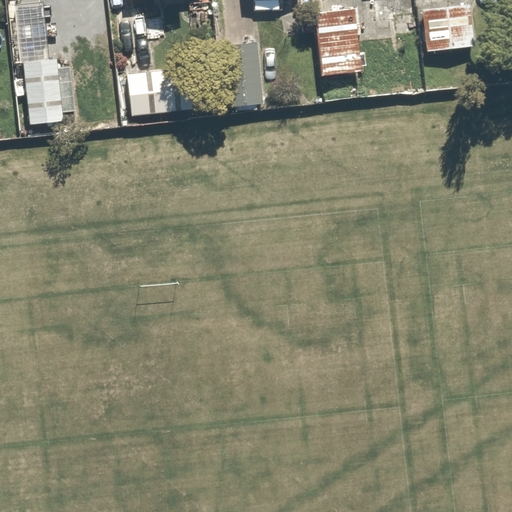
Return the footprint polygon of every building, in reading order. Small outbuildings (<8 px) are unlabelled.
[(198,1),(198,0),(118,0),(120,11),(198,1)] [(467,18),(411,24),(416,68),(472,62),(467,18)] [(317,36),(322,85),(359,81),(353,32),(317,36)] [(262,40),(214,42),(216,107),(264,105),(262,40)] [(53,69),(13,74),(21,137),(61,133),(53,69)] [(165,78),(120,83),(125,124),(170,119),(165,78)]
